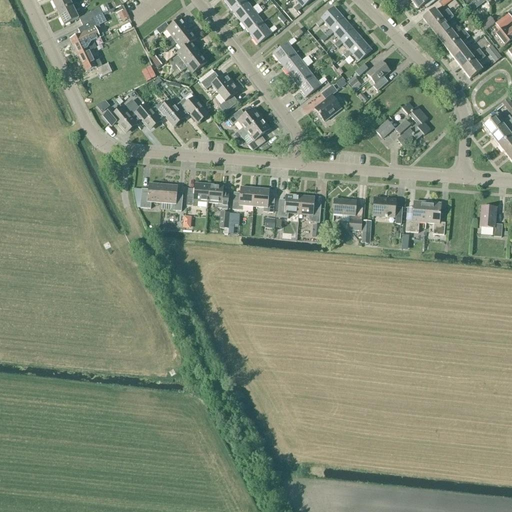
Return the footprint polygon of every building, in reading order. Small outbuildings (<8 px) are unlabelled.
[(58,14),(72,7),(68,0),(55,0),(52,2),(58,14)] [(232,13),(246,2),(244,0),(225,0),(224,2),(232,13)] [(311,0),(294,0),(299,5),(293,10),(296,13),(311,0)] [(410,0),(418,11),(430,1),(428,0),(410,0)] [(453,0),(442,0),(438,3),(443,8),(453,0)] [(480,0),(477,3),(475,1),(466,8),(470,14),(485,2),(490,8),(500,0),(480,0)] [(118,11),(129,6),(127,1),(116,6),(118,11)] [(246,2),(232,13),(240,24),(260,9),(257,5),(252,10),(246,2)] [(72,7),(58,14),(64,27),(78,19),(75,13),(80,10),(77,4),(72,7)] [(83,27),(91,23),(103,17),(99,8),(86,15),(87,15),(79,19),(83,27)] [(260,9),(240,24),(249,35),(263,24),(257,16),(262,12),(262,11),(260,9)] [(323,24),(330,31),(343,19),(334,9),(315,25),(318,28),(323,24)] [(430,30),(451,14),(448,10),(442,14),(443,16),(440,18),(434,10),(422,20),(430,30)] [(317,21),(312,14),(302,22),(308,29),(317,21)] [(454,18),(451,14),(430,30),(438,40),(450,31),(444,24),(447,21),(448,22),(454,18)] [(500,31),(511,22),(511,18),(509,14),(496,24),(500,31)] [(103,17),(91,23),(83,27),(86,33),(81,35),(80,35),(70,40),(78,57),(88,52),(96,48),(93,42),(100,39),(94,27),(105,21),(103,17)] [(330,31),(325,36),(327,39),(333,34),(339,42),(334,46),(352,30),(343,19),(330,31)] [(480,27),(484,32),(495,24),(490,19),(480,27)] [(168,46),(189,30),(181,20),(169,28),(165,24),(156,31),(160,36),(166,31),(171,38),(165,42),(168,46)] [(263,24),(249,35),(257,46),(277,31),(274,27),(268,31),(263,24)] [(511,40),(511,28),(507,32),(505,29),(496,36),(504,46),(511,40)] [(196,40),(189,30),(168,46),(170,50),(177,45),(181,51),(182,51),(191,43),(192,44),(196,40)] [(299,30),(293,35),(297,40),(303,34),(299,30)] [(352,30),(334,46),(337,49),(342,45),(348,52),(343,57),(362,41),(352,30)] [(456,38),(450,31),(438,40),(446,50),(466,34),(463,30),(458,35),(458,36),(456,38)] [(469,38),(466,34),(446,50),(454,60),(466,51),(460,44),(463,41),(464,42),(469,38)] [(281,49),(288,43),(287,42),(289,40),(286,35),(276,43),(281,49)] [(281,66),(296,55),(290,47),(296,43),(293,39),(288,43),(281,49),(272,55),(281,66)] [(362,41),(343,57),(346,60),(351,56),(358,63),(371,52),(362,41)] [(199,53),(192,44),(191,43),(182,51),(181,51),(176,55),(181,61),(175,66),(178,70),(199,53)] [(501,59),(492,47),(486,52),(495,63),(501,59)] [(471,58),(466,51),(454,60),(461,70),(482,54),(479,50),(473,55),(474,56),(471,58)] [(88,52),(78,57),(86,73),(96,68),(101,78),(112,73),(108,65),(102,67),(98,58),(92,60),(88,52)] [(207,63),(199,53),(178,70),(181,73),(187,69),(192,75),(207,63)] [(485,58),(482,54),(461,70),(469,80),(481,71),(476,64),(479,61),(479,62),(485,58)] [(301,62),(296,55),(281,66),(289,77),(310,61),(307,57),(301,62)] [(313,64),(310,61),(289,77),(297,88),(312,76),(306,69),(313,64)] [(372,87),(377,92),(388,83),(383,78),(389,73),(381,63),(366,76),(374,85),(372,87)] [(366,70),(363,66),(354,74),(357,78),(366,70)] [(233,84),(226,75),(219,80),(214,74),(200,85),(206,91),(211,87),(218,95),(233,84)] [(318,83),(312,76),(297,88),(305,98),(326,82),(324,78),(318,83)] [(361,85),(354,78),(347,84),(354,91),(361,85)] [(233,84),(218,95),(224,104),(218,108),(224,115),(234,107),(231,103),(235,100),(233,97),(239,92),(233,84)] [(326,101),(314,110),(324,123),(341,110),(331,97),(337,93),(332,87),(321,95),(326,101)] [(362,95),(369,100),(372,95),(365,91),(362,95)] [(186,99),(175,108),(183,118),(188,113),(196,124),(207,115),(193,98),(189,102),(186,99)] [(159,121),(151,111),(145,105),(139,110),(131,100),(121,108),(135,124),(140,120),(149,131),(159,122),(159,121)] [(511,105),(508,100),(502,105),(511,117),(511,105)] [(183,118),(175,108),(169,102),(163,107),(160,103),(151,111),(159,121),(164,117),(173,127),(183,118)] [(428,120),(416,108),(413,111),(408,104),(401,110),(407,116),(408,115),(416,125),(411,129),(410,127),(405,122),(395,131),(400,136),(403,134),(404,135),(397,142),(402,147),(414,136),(418,140),(423,136),(424,137),(430,131),(424,124),(428,120)] [(136,125),(135,124),(121,108),(115,113),(113,110),(103,118),(111,127),(116,123),(125,134),(136,125)] [(240,137),(261,120),(253,110),(245,117),(240,111),(228,121),(232,127),(237,123),(242,129),(237,133),(240,137)] [(491,137),(511,120),(509,117),(504,120),(499,114),(483,127),(491,137)] [(261,120),(240,137),(243,140),(248,136),(253,143),(248,147),(252,153),(265,143),(261,137),(269,131),(261,120)] [(511,126),(511,120),(491,137),(499,147),(511,137),(506,130),(509,128),(509,129),(511,126)] [(375,132),(382,140),(394,129),(387,122),(375,132)] [(511,137),(499,147),(507,157),(511,152),(511,137)] [(151,204),(161,204),(163,186),(148,184),(148,190),(141,190),(140,209),(150,210),(151,204)] [(197,203),(208,204),(209,185),(194,184),(194,190),(188,190),(187,207),(197,208),(197,203)] [(209,185),(208,204),(218,205),(217,209),(227,210),(229,193),(223,193),(223,187),(209,185)] [(177,193),(177,187),(163,186),(161,204),(172,205),(171,212),(181,212),(183,193),(177,193)] [(253,208),(255,189),(240,188),(240,194),(234,194),(232,211),(242,211),(243,207),(253,208)] [(269,191),(255,189),(253,208),(263,209),(263,213),(273,214),(275,197),(268,197),(269,191)] [(288,215),(299,216),(300,197),(286,196),(285,202),(279,201),(278,218),(288,219),(288,215)] [(300,197),(299,216),(309,217),(308,223),(319,224),(321,205),(314,204),(314,198),(300,197)] [(476,211),(477,198),(457,197),(456,226),(468,226),(468,211),(476,211)] [(373,217),(395,219),(395,225),(401,226),(402,209),(395,208),(395,201),(374,199),(373,217)] [(355,209),(356,202),(334,200),(333,216),(350,217),(348,231),(361,232),(363,209),(355,209)] [(419,224),(425,224),(427,204),(414,203),(412,221),(406,221),(405,233),(418,234),(419,224)] [(427,204),(425,224),(434,225),(433,235),(444,236),(445,224),(439,224),(440,205),(427,204)] [(496,209),(481,208),(479,229),(494,230),(494,238),(501,239),(502,226),(495,225),(496,209)] [(188,212),(186,224),(195,226),(197,214),(188,212)] [(371,222),(363,222),(362,234),(370,234),(371,222)]
